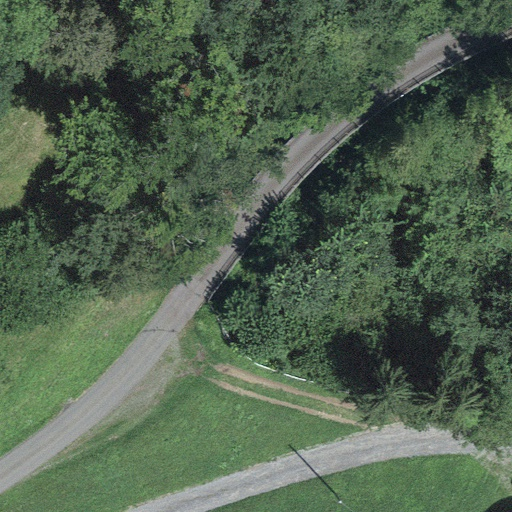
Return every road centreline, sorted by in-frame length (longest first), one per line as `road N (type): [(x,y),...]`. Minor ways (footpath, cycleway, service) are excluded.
road 1 (unclassified): [(0,474),(98,407),(312,144),(404,67),(511,13)]
road 2 (track): [(511,441),(360,446),(168,511)]
